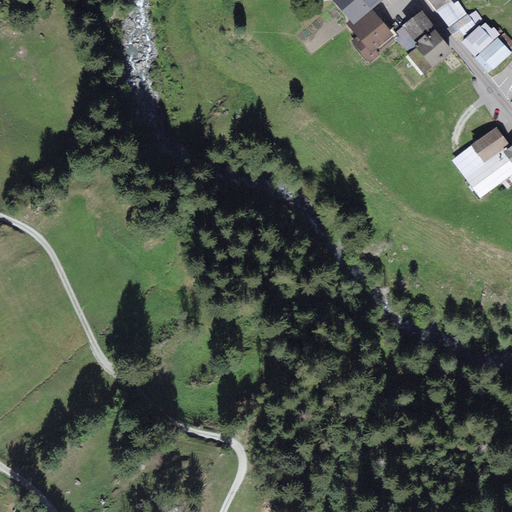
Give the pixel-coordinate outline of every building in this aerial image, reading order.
[(378,0),(336,0),(355,20),(378,0)] [(453,27),(465,16),(450,0),(417,0),(447,32),(453,27)] [(399,25),(390,31),(403,51),(433,31),(419,11),(399,25)] [(482,20),(475,12),(467,18),(474,27),(482,20)] [(389,34),(371,13),(350,31),(359,42),(354,45),(368,61),(376,54),(372,49),(389,34)] [(453,27),(461,36),(474,27),(467,18),(465,16),(453,27)] [(471,58),(493,38),(481,24),(458,44),(471,58)] [(445,54),(430,35),(405,56),(420,74),(445,54)] [(473,59),(486,72),(507,53),(494,40),(473,59)] [(491,130),(463,148),(475,167),(503,148),(491,130)] [(511,145),(498,156),(511,173),(511,145)] [(498,189),(511,179),(511,178),(496,156),(476,169),(463,150),(455,155),(444,163),(473,206),(498,189)]
